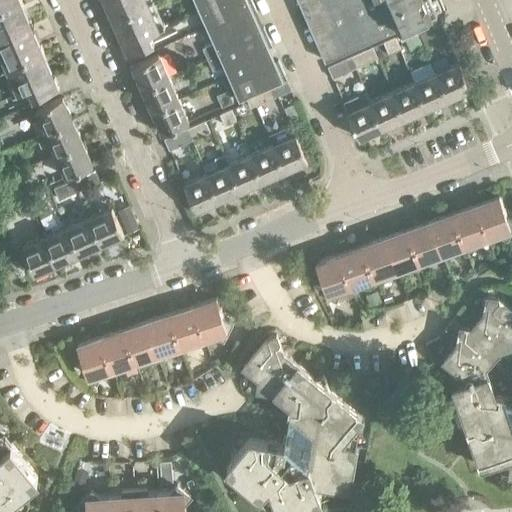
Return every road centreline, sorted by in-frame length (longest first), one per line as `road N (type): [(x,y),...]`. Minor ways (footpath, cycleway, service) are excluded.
road 1 (residential): [(234,386),(175,427),(125,435),(79,426),(46,413),(21,376),(8,326)]
road 2 (residential): [(64,0),(182,265)]
road 3 (residential): [(466,289),(442,314),(396,338),(347,343),(306,333),(282,315),(242,244)]
road 4 (residential): [(365,201),(272,0)]
road 5 (residential): [(182,265),(8,326)]
road 6 (residential): [(511,143),(365,201)]
road 7 (residential): [(365,201),(242,244)]
